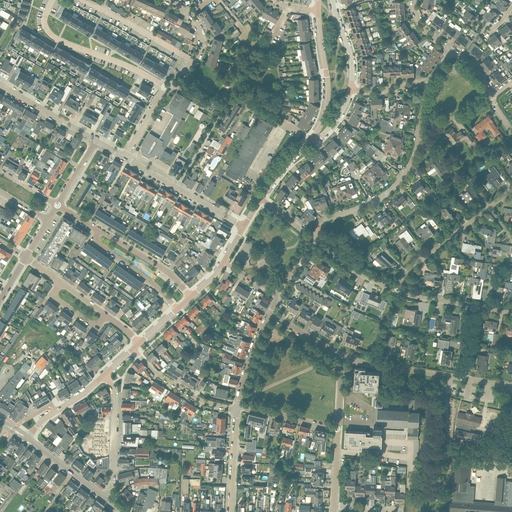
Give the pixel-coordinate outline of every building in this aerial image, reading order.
[(148,1),(145,0),(144,0),(139,11),(141,12),(142,9),(143,10),(148,1)] [(261,2),(259,0),(255,0),(250,4),(254,9),(261,2)] [(503,12),(506,7),(498,1),(495,5),(492,3),(490,5),(497,10),(498,8),(503,12)] [(21,2),(19,8),(27,10),(29,4),(21,2)] [(265,7),(261,2),(254,9),(258,13),(265,7)] [(66,5),(62,3),(57,12),(60,14),(58,18),(62,21),(67,12),(63,10),(66,5)] [(160,6),(157,5),(151,17),(151,18),(152,19),(153,17),(154,18),(160,6)] [(495,9),(490,5),(489,7),(491,9),(488,13),(496,19),(499,15),(493,11),(495,9)] [(162,8),(160,6),(154,18),(155,18),(157,16),(158,17),(162,8)] [(359,6),(354,7),(346,10),(347,13),(345,14),(346,16),(361,12),(361,11),(356,13),(355,10),(360,8),(359,6)] [(470,9),(468,8),(466,6),(464,8),(466,10),(463,13),(465,15),(473,21),(476,17),(469,11),(470,9)] [(16,7),(14,13),(15,14),(17,15),(25,17),(27,10),(19,8),(16,7)] [(266,7),(263,12),(261,16),(266,18),(272,8),(270,7),(269,9),(266,7)] [(272,8),(266,18),(271,21),(277,11),(274,9),(273,11),(271,10),(272,8)] [(197,14),(201,19),(208,13),(205,9),(197,14)] [(169,10),(167,15),(162,23),(164,24),(166,21),(169,23),(173,14),(171,13),(171,11),(169,10)] [(439,12),(437,10),(431,18),(433,20),(430,24),(434,27),(441,17),(437,14),(439,12)] [(279,12),(277,11),(271,21),(275,24),(280,15),(277,14),(279,12)] [(72,15),(67,12),(62,21),(67,23),(72,15)] [(362,14),(361,12),(346,16),(348,16),(349,19),(347,20),(348,22),(349,21),(363,17),(358,19),(357,15),(362,14)] [(212,18),(208,13),(201,19),(204,23),(212,18)] [(496,19),(488,13),(485,17),(483,15),(481,18),(484,19),(485,17),(493,23),(496,19)] [(176,16),(173,14),(169,23),(172,24),(170,27),(172,28),(173,25),(179,15),(177,14),(176,16)] [(72,15),(67,23),(67,24),(67,23),(71,26),(76,17),(72,15)] [(173,25),(172,28),(174,29),(175,26),(178,28),(181,22),(183,20),(180,18),(181,17),(179,15),(173,25)] [(450,19),(449,19),(448,22),(446,24),(448,26),(442,33),(446,36),(454,25),(450,22),(454,17),(452,15),(450,19)] [(473,21),(465,15),(462,19),(460,17),(458,19),(461,21),(463,19),(470,25),(473,21)] [(442,16),(434,27),(438,30),(444,23),(446,24),(449,19),(447,17),(446,19),(442,16)] [(81,20),(76,17),(71,26),(76,28),(81,20)] [(363,17),(349,21),(351,25),(349,25),(349,28),(351,27),(360,24),(359,21),(364,20),(363,17)] [(209,26),(215,22),(214,22),(212,18),(204,23),(207,28),(209,27),(209,26)] [(81,20),(76,28),(76,29),(80,31),(85,23),(81,20)] [(3,21),(0,25),(0,26),(5,29),(8,24),(3,21)] [(216,21),(214,22),(215,22),(209,26),(209,27),(212,31),(220,26),(216,21)] [(405,21),(404,22),(396,27),(398,30),(394,33),(396,35),(409,26),(407,27),(405,24),(407,24),(406,23),(406,22),(405,21)] [(178,28),(175,33),(178,34),(179,32),(181,33),(186,25),(181,22),(178,28)] [(89,25),(85,23),(80,31),(85,33),(89,25)] [(360,24),(351,27),(352,31),(351,31),(351,34),(355,32),(362,30),(361,27),(365,25),(365,23),(360,24)] [(94,28),(89,25),(85,33),(89,36),(94,28)] [(191,28),(186,25),(181,33),(184,35),(183,37),(185,38),(189,30),(190,30),(191,28)] [(454,25),(446,36),(450,40),(456,32),(458,33),(460,31),(454,26),(454,25)] [(511,31),(507,25),(503,28),(509,35),(511,33),(511,31)] [(223,30),(220,26),(212,31),(215,36),(223,30)] [(410,27),(409,26),(396,35),(400,32),(402,35),(398,38),(399,40),(403,37),(411,32),(409,29),(410,29),(409,28),(410,27)] [(21,28),(15,38),(20,41),(21,39),(26,31),(21,28)] [(101,30),(96,28),(92,35),(92,36),(96,38),(101,30)] [(370,34),(368,28),(362,30),(355,32),(356,36),(355,36),(355,38),(357,38),(370,34)] [(504,42),(506,41),(505,39),(509,35),(503,28),(499,31),(504,37),(502,39),(504,42)] [(106,33),(101,30),(96,38),(97,38),(101,41),(106,33)] [(192,31),(190,30),(189,30),(185,38),(184,39),(189,42),(188,43),(191,45),(194,39),(192,37),(194,34),(191,32),(192,31)] [(414,30),(411,32),(403,37),(403,38),(405,36),(407,39),(403,42),(404,44),(417,35),(416,36),(414,33),(415,32),(414,31),(415,31),(414,30)] [(30,34),(26,31),(21,39),(26,42),(30,34)] [(462,32),(460,31),(458,33),(460,35),(454,43),(458,46),(464,38),(460,35),(462,32)] [(110,36),(106,33),(101,41),(106,44),(110,36)] [(35,37),(30,34),(26,42),(31,44),(35,37)] [(366,38),(371,36),(370,34),(357,38),(358,41),(356,42),(357,44),(359,44),(367,41),(366,38)] [(495,34),(491,37),(497,45),(501,42),(502,44),(504,42),(502,39),(500,41),(495,34)] [(418,36),(417,35),(404,44),(408,41),(410,44),(406,47),(408,49),(412,46),(415,44),(419,41),(417,38),(418,37),(418,36)] [(466,35),(464,38),(458,46),(462,49),(465,45),(467,46),(472,41),(466,35)] [(111,46),(115,39),(111,36),(110,36),(106,44),(111,46)] [(40,39),(35,37),(31,44),(29,46),(34,49),(40,39)] [(497,45),(491,37),(487,40),(490,45),(488,46),(490,49),(492,52),(494,50),(495,50),(499,47),(497,45)] [(426,38),(418,43),(422,47),(427,39),(426,38)] [(44,42),(40,39),(34,49),(39,52),(40,50),(44,42)] [(120,41),(115,39),(111,46),(115,49),(120,41)] [(372,39),(367,41),(359,44),(360,47),(358,48),(359,50),(361,49),(369,47),(368,43),(373,42),(372,39)] [(120,52),(125,44),(120,41),(115,49),(120,52)] [(49,45),(44,42),(40,50),(45,53),(49,45)] [(476,44),(473,42),(468,49),(471,52),(468,55),(472,58),(478,49),(480,47),(476,44)] [(395,43),(385,49),(385,51),(393,51),(397,48),(395,43)] [(129,47),(125,44),(120,52),(125,54),(129,47)] [(54,47),(49,45),(45,53),(49,55),(54,48),(54,47)] [(370,49),(375,47),(374,45),(369,47),(361,49),(362,53),(360,53),(361,56),(371,52),(370,49)] [(56,46),(52,54),(57,57),(61,49),(57,46),(56,46)] [(134,49),(129,47),(125,54),(129,57),(134,49)] [(428,47),(426,49),(438,57),(440,54),(441,55),(442,54),(443,53),(434,47),(432,50),(428,47)] [(480,48),(480,47),(478,49),(472,58),(476,61),(482,53),(479,50),(480,48)] [(61,59),(66,52),(61,49),(57,57),(61,59)] [(139,52),(134,49),(129,57),(134,60),(139,52)] [(70,54),(66,52),(61,59),(66,62),(71,54),(70,54)] [(143,55),(139,52),(134,60),(139,63),(143,55)] [(423,54),(427,57),(434,62),(436,59),(437,60),(438,59),(439,59),(439,58),(430,52),(429,55),(424,52),(423,54)] [(71,65),(75,57),(71,55),(71,54),(66,62),(71,65)] [(16,60),(14,64),(15,64),(18,66),(21,60),(23,57),(19,55),(15,60),(16,60)] [(144,67),(149,59),(145,56),(140,65),(141,65),(144,67)] [(419,56),(418,58),(423,62),(431,67),(433,64),(434,65),(435,64),(436,63),(434,62),(427,57),(425,60),(419,56)] [(80,60),(75,57),(71,65),(75,68),(80,60)] [(11,58),(10,60),(6,58),(4,62),(0,67),(0,70),(7,75),(14,64),(16,60),(15,60),(11,58)] [(491,62),(488,58),(480,64),(483,68),(491,62)] [(154,61),(149,59),(144,67),(149,70),(154,61)] [(80,71),(85,63),(84,63),(80,60),(75,68),(80,71)] [(493,60),(483,68),(486,72),(489,69),(491,71),(495,68),(497,66),(493,60)] [(153,72),(158,64),(154,61),(149,70),(153,72)] [(506,61),(502,64),(506,70),(508,68),(511,72),(511,63),(510,61),(508,63),(506,61)] [(432,68),(424,62),(421,65),(417,62),(416,64),(418,66),(417,68),(420,75),(424,70),(427,72),(429,69),(430,70),(431,69),(432,69),(432,68)] [(89,65),(85,63),(80,71),(85,73),(89,66),(89,65)] [(410,63),(407,63),(407,68),(408,77),(411,76),(411,78),(413,78),(414,78),(414,75),(420,75),(417,68),(414,69),(413,67),(410,68),(410,63)] [(163,67),(158,64),(153,72),(158,75),(163,67)] [(167,69),(163,67),(158,75),(163,78),(165,74),(168,75),(173,67),(170,65),(167,69)] [(493,72),(489,76),(492,80),(499,74),(500,74),(497,70),(499,68),(497,66),(495,68),(491,71),(492,70),(493,72)] [(17,67),(14,73),(17,74),(15,79),(19,82),(25,72),(17,67)] [(88,80),(94,70),(90,67),(84,78),(88,80)] [(94,80),(99,72),(94,70),(88,80),(93,83),(94,80)] [(30,74),(25,72),(19,82),(24,85),(30,74)] [(98,83),(103,75),(99,73),(99,72),(94,80),(98,83)] [(38,79),(30,74),(24,85),(29,88),(32,83),(35,85),(38,79)] [(499,74),(492,80),(495,84),(500,81),(501,83),(507,78),(505,76),(503,78),(500,74),(499,74)] [(107,77),(103,75),(98,83),(103,85),(108,77),(107,77)] [(107,88),(112,80),(108,78),(108,77),(103,85),(107,88)] [(50,83),(43,79),(36,90),(44,94),(50,83)] [(112,90),(116,82),(112,80),(107,88),(112,90)] [(116,93),(121,85),(116,82),(112,90),(110,93),(115,95),(116,93)] [(146,86),(141,83),(138,87),(135,85),(132,91),(135,93),(136,91),(141,94),(146,86)] [(52,101),(59,89),(54,85),(49,93),(50,94),(48,97),(50,98),(49,99),(52,101)] [(81,89),(73,85),(71,88),(69,92),(72,94),(73,91),(78,94),(81,89)] [(120,96),(125,88),(121,85),(116,93),(120,96)] [(59,89),(52,101),(56,104),(57,102),(58,103),(60,100),(63,101),(71,88),(67,86),(64,91),(59,89)] [(146,86),(141,94),(146,97),(145,99),(149,101),(152,95),(149,93),(151,89),(151,88),(151,89),(146,86)] [(129,90),(125,88),(120,96),(125,98),(129,90)] [(88,93),(81,89),(78,94),(82,97),(81,99),(83,101),(88,93)] [(164,132),(160,139),(163,141),(163,142),(166,144),(171,136),(175,138),(189,114),(185,111),(191,101),(177,92),(167,108),(166,110),(174,114),(164,132)] [(92,94),(85,106),(88,108),(88,107),(89,107),(96,96),(92,94)] [(142,102),(133,96),(131,100),(136,102),(133,108),(141,113),(144,107),(140,105),(142,102)] [(0,115),(9,99),(5,97),(1,103),(3,104),(1,109),(0,109),(0,115)] [(63,106),(69,109),(74,100),(69,97),(67,100),(67,99),(63,106)] [(382,98),(376,98),(377,108),(382,108),(382,109),(385,109),(385,105),(385,103),(382,103),(382,98)] [(11,109),(15,102),(9,99),(0,115),(0,121),(8,107),(11,109)] [(219,129),(225,132),(231,123),(233,124),(237,116),(235,115),(241,107),(243,108),(246,103),(240,99),(237,104),(236,104),(231,113),(229,112),(226,117),(227,118),(223,126),(221,125),(219,129)] [(79,103),(74,100),(69,109),(74,112),(78,106),(79,103)] [(356,101),(353,106),(363,111),(367,103),(361,101),(360,103),(356,101)] [(19,105),(15,102),(11,109),(13,110),(3,127),(5,129),(19,105)] [(319,107),(311,102),(308,107),(316,112),(319,107)] [(396,102),(396,107),(395,108),(394,107),(393,108),(392,112),(402,113),(403,106),(400,105),(400,103),(396,102)] [(406,106),(403,106),(402,113),(411,115),(412,112),(411,110),(409,110),(410,105),(406,104),(406,106)] [(24,108),(19,105),(5,129),(5,130),(7,132),(18,113),(20,114),(24,108)] [(365,112),(363,111),(353,106),(351,111),(353,112),(360,115),(363,117),(365,112)] [(88,107),(82,117),(88,120),(94,110),(88,107)] [(316,112),(308,107),(305,112),(313,116),(316,112)] [(141,113),(133,108),(130,113),(138,118),(141,113)] [(32,112),(26,109),(22,116),(24,118),(21,122),(18,120),(15,124),(12,130),(19,134),(19,133),(21,130),(32,112)] [(110,113),(106,111),(100,122),(103,124),(100,128),(106,132),(108,128),(112,130),(119,118),(116,116),(112,121),(107,118),(110,113)] [(37,115),(32,112),(21,130),(19,133),(19,134),(12,146),(20,150),(24,143),(25,144),(28,138),(23,135),(28,130),(32,122),(32,123),(37,115)] [(313,116),(305,112),(302,116),(311,121),(313,116)] [(353,112),(351,117),(362,123),(365,118),(360,115),(353,112)] [(402,113),(392,112),(392,115),(393,116),(394,117),(393,122),(395,122),(397,123),(397,121),(400,122),(402,113)] [(122,116),(118,113),(116,116),(119,118),(122,120),(129,124),(131,121),(135,123),(138,118),(130,113),(127,118),(122,115),(122,116)] [(411,115),(402,113),(400,122),(403,122),(403,124),(407,124),(408,119),(409,119),(410,118),(411,115)] [(94,124),(98,117),(92,114),(88,120),(94,124)] [(311,121),(302,116),(300,121),(310,127),(311,125),(309,124),(311,121)] [(475,136),(479,140),(480,141),(487,136),(482,130),(488,126),(496,136),(500,132),(492,122),(493,122),(488,116),(474,126),(479,133),(475,136)] [(259,117),(253,128),(267,137),(273,126),(259,117)] [(362,123),(351,117),(348,122),(357,126),(356,127),(360,128),(362,123)] [(52,127),(53,125),(45,120),(41,128),(43,129),(42,131),(48,134),(51,128),(52,128),(53,127),(52,127)] [(310,127),(300,121),(297,126),(305,131),(307,128),(309,129),(310,127)] [(243,124),(237,134),(244,138),(250,128),(247,127),(243,124)] [(349,129),(345,126),(341,130),(348,136),(350,138),(354,134),(356,135),(359,131),(357,130),(357,131),(351,127),(349,129)] [(118,127),(116,130),(113,135),(119,139),(123,133),(124,130),(118,127)] [(58,131),(55,130),(53,133),(59,136),(55,142),(57,143),(55,146),(59,149),(65,140),(62,138),(66,132),(59,128),(58,131)] [(267,137),(253,128),(246,139),(261,147),(267,137)] [(445,134),(448,138),(453,144),(464,135),(462,133),(460,134),(459,132),(456,134),(452,128),(445,134)] [(348,136),(341,130),(340,132),(339,131),(337,134),(338,134),(337,135),(342,138),(340,141),(344,145),(347,142),(350,138),(348,136)] [(150,133),(141,148),(143,154),(148,158),(155,156),(156,154),(160,157),(164,150),(167,145),(166,144),(163,142),(163,141),(160,139),(154,135),(150,133)] [(468,133),(465,136),(470,143),(474,140),(468,133)] [(392,135),(390,134),(389,140),(387,139),(386,140),(385,143),(394,146),(397,138),(394,137),(394,136),(392,135)] [(227,135),(218,151),(223,154),(225,156),(231,147),(232,148),(236,141),(233,139),(227,135)] [(214,139),(210,145),(218,150),(221,144),(225,138),(221,136),(218,142),(214,139)] [(80,141),(74,137),(71,142),(68,141),(66,144),(69,146),(69,147),(74,150),(76,147),(80,141)] [(404,139),(400,137),(399,139),(397,138),(394,146),(403,149),(404,146),(403,144),(402,144),(404,139)] [(33,140),(29,138),(25,144),(32,148),(34,144),(35,142),(32,141),(33,140)] [(246,139),(236,156),(250,164),(261,147),(246,139)] [(330,142),(329,143),(338,152),(342,148),(343,149),(346,146),(340,141),(337,143),(333,139),(333,140),(332,139),(330,141),(330,142)] [(389,153),(391,154),(394,146),(385,143),(381,142),(381,145),(382,149),(385,150),(384,153),(388,155),(389,153)] [(338,152),(329,143),(325,147),(329,151),(327,154),(331,158),(338,152)] [(403,149),(394,146),(391,154),(394,155),(394,156),(398,158),(399,152),(400,153),(402,152),(403,149)] [(160,157),(160,158),(167,162),(171,164),(177,153),(179,150),(175,148),(173,151),(171,154),(164,150),(160,157)] [(505,149),(500,153),(503,158),(509,154),(505,149)] [(66,154),(59,150),(56,154),(59,156),(64,159),(68,161),(71,156),(66,153),(66,154)] [(317,154),(316,155),(322,162),(327,158),(329,162),(331,162),(333,160),(331,158),(327,154),(325,156),(321,151),(320,151),(319,151),(317,153),(317,154)] [(108,157),(102,153),(98,160),(96,163),(103,167),(107,160),(106,160),(108,157)] [(322,162),(316,155),(312,158),(315,163),(313,165),(317,170),(324,164),(322,162)] [(250,164),(236,156),(232,163),(246,171),(250,164)] [(67,162),(59,157),(55,163),(55,162),(64,168),(67,162)] [(178,157),(171,169),(174,170),(179,173),(181,169),(182,169),(186,162),(178,157)] [(213,169),(219,160),(215,157),(209,166),(213,169)] [(422,166),(425,170),(427,172),(428,172),(430,174),(436,170),(442,178),(451,171),(446,165),(441,168),(433,157),(428,160),(429,161),(422,166)] [(6,160),(4,163),(2,167),(8,170),(13,161),(8,158),(6,160)] [(121,164),(114,160),(111,165),(108,163),(105,169),(112,172),(107,180),(112,182),(116,175),(120,170),(119,169),(121,164)] [(366,164),(368,167),(374,174),(380,169),(379,167),(380,166),(377,162),(376,164),(374,162),(373,162),(371,160),(366,164)] [(19,164),(13,161),(8,170),(13,174),(17,167),(19,164)] [(64,168),(55,162),(52,168),(61,173),(64,168)] [(307,162),(303,166),(309,173),(311,175),(317,170),(313,165),(311,166),(307,162)] [(206,188),(203,192),(210,196),(217,184),(219,180),(221,177),(222,176),(224,172),(229,165),(225,163),(218,174),(214,181),(211,180),(206,188)] [(246,171),(232,163),(226,173),(236,180),(237,178),(241,180),(246,171)] [(26,169),(21,166),(18,170),(20,171),(17,176),(23,180),(27,173),(25,172),(26,169)] [(54,184),(57,178),(36,166),(35,168),(42,172),(41,173),(50,177),(48,180),(54,184)] [(129,169),(125,166),(121,173),(123,174),(120,179),(122,181),(129,169)] [(309,173),(303,166),(298,169),(302,174),(300,176),(304,180),(306,179),(304,176),(309,173),(311,175),(309,173)] [(488,180),(483,184),(489,191),(494,187),(495,188),(501,183),(495,176),(499,173),(493,166),(490,169),(492,171),(485,176),(488,180)] [(374,174),(368,167),(365,169),(365,171),(366,172),(362,175),(364,178),(366,177),(367,180),(374,174)] [(61,173),(52,168),(49,173),(42,169),(51,175),(57,178),(61,173)] [(191,176),(189,175),(184,183),(187,185),(192,188),(196,181),(194,180),(200,170),(196,168),(191,176)] [(122,181),(125,182),(128,177),(130,178),(133,171),(129,169),(122,181)] [(380,169),(374,174),(380,182),(382,180),(383,179),(383,178),(382,177),(386,173),(384,170),(382,171),(380,169)] [(33,171),(31,176),(37,180),(40,175),(33,171)] [(138,174),(133,171),(130,178),(131,179),(125,189),(127,191),(130,186),(131,186),(138,174)] [(94,175),(90,173),(89,175),(87,178),(96,184),(99,179),(96,177),(94,176),(94,175)] [(207,173),(205,177),(201,183),(199,182),(195,189),(196,190),(197,191),(198,191),(201,192),(211,175),(207,173)] [(142,176),(138,174),(131,186),(133,187),(136,182),(138,183),(142,176)] [(380,182),(374,174),(367,180),(369,182),(368,183),(371,186),(375,183),(376,184),(378,184),(380,182)] [(293,175),(289,179),(296,185),(298,183),(300,185),(304,180),(300,176),(297,178),(293,175)] [(451,183),(449,180),(446,182),(449,186),(450,185),(451,186),(456,182),(455,181),(456,180),(453,175),(450,177),(454,182),(451,183)] [(30,176),(29,178),(27,182),(33,186),(35,183),(32,181),(34,179),(30,176)] [(120,184),(122,181),(118,178),(110,193),(114,195),(120,184)] [(296,185),(289,179),(285,184),(290,187),(288,189),(293,193),(294,194),(297,191),(294,188),(296,185)] [(54,184),(48,180),(45,185),(51,189),(54,184)] [(86,180),(82,185),(88,189),(92,183),(86,180)] [(145,182),(141,180),(137,186),(139,188),(136,193),(135,192),(131,198),(135,200),(136,198),(145,182)] [(344,180),(341,181),(345,190),(352,187),(351,184),(353,184),(351,180),(346,182),(346,181),(344,180)] [(345,190),(341,181),(338,182),(337,184),(338,185),(333,187),(334,191),(336,190),(337,193),(345,190)] [(411,187),(414,191),(417,194),(420,191),(421,192),(425,189),(428,192),(431,190),(427,184),(423,186),(419,181),(416,184),(415,184),(411,187)] [(149,185),(145,182),(136,198),(138,200),(140,195),(141,196),(144,190),(146,191),(149,185)] [(43,184),(43,186),(40,190),(48,194),(51,189),(45,185),(43,184)] [(88,189),(82,185),(79,191),(92,199),(94,195),(88,192),(87,192),(88,189)] [(154,187),(149,185),(146,191),(147,192),(144,198),(147,199),(154,187)] [(158,190),(154,187),(147,199),(149,201),(152,195),(154,196),(155,194),(158,190)] [(155,207),(165,190),(161,187),(157,194),(159,195),(152,206),(155,207)] [(354,190),(352,187),(345,190),(348,199),(351,198),(352,196),(351,195),(356,193),(355,189),(354,190)] [(236,197),(233,195),(235,191),(230,188),(227,192),(224,197),(233,203),(236,197)] [(281,189),(278,193),(286,199),(289,194),(291,196),(293,193),(288,189),(286,192),(281,189)] [(322,190),(323,192),(324,196),(319,198),(323,210),(326,209),(325,206),(328,205),(326,201),(329,200),(325,189),(322,190)] [(460,196),(463,201),(466,205),(468,203),(469,204),(470,203),(469,202),(473,199),(476,203),(480,199),(472,189),(468,192),(467,191),(460,196)] [(169,192),(165,190),(155,207),(157,209),(163,198),(165,199),(169,192)] [(348,199),(345,190),(337,193),(338,196),(336,197),(338,200),(343,198),(343,200),(345,200),(347,199),(348,199)] [(92,199),(79,191),(76,197),(81,200),(85,195),(92,199)] [(173,194),(169,192),(165,199),(167,200),(161,210),(163,211),(166,206),(173,194)] [(286,199),(278,193),(275,198),(282,204),(285,199),(286,199)] [(442,197),(446,202),(450,199),(446,193),(442,197)] [(178,197),(173,194),(166,206),(169,208),(172,202),(174,204),(178,197)] [(393,201),(396,205),(398,207),(400,210),(403,207),(402,205),(407,201),(412,207),(415,205),(412,201),(409,197),(406,199),(403,196),(398,199),(397,198),(393,201)] [(81,200),(76,197),(72,203),(78,206),(81,200)] [(312,199),(308,201),(312,207),(316,205),(318,211),(320,210),(321,211),(323,210),(319,198),(314,200),(312,199)] [(174,215),(181,203),(177,200),(173,207),(175,208),(171,214),(174,215)] [(13,205),(10,203),(7,209),(16,214),(17,211),(12,208),(13,205)] [(185,205),(181,203),(174,215),(176,217),(180,211),(181,212),(185,205)] [(442,210),(444,212),(447,216),(448,215),(451,219),(457,214),(449,204),(442,210)] [(189,208),(185,205),(181,212),(183,213),(179,220),(181,222),(189,208)] [(307,210),(303,214),(313,222),(315,220),(313,218),(315,216),(312,214),(314,211),(306,205),(304,207),(307,210)] [(194,210),(189,208),(181,222),(182,220),(185,221),(188,216),(190,217),(194,210)] [(200,210),(196,208),(192,214),(194,216),(191,221),(193,222),(191,226),(200,210)] [(511,209),(504,208),(503,216),(506,217),(506,216),(510,216),(510,215),(511,215),(511,209)] [(98,210),(94,216),(100,219),(103,213),(98,210)] [(205,213),(200,210),(191,226),(194,227),(199,218),(201,219),(205,213)] [(419,227),(415,230),(419,235),(420,234),(421,236),(424,240),(424,239),(429,235),(430,235),(436,231),(434,229),(437,226),(426,211),(423,213),(431,224),(430,224),(427,227),(424,223),(419,227)] [(34,218),(25,212),(21,217),(24,219),(30,223),(34,218)] [(391,224),(395,220),(389,212),(387,214),(385,212),(384,212),(383,213),(384,214),(382,215),(380,212),(373,218),(376,222),(376,223),(377,224),(381,221),(384,225),(389,221),(391,224)] [(109,217),(103,213),(100,219),(106,223),(109,217)] [(209,215),(205,213),(201,219),(202,220),(196,232),(198,233),(202,227),(209,215)] [(313,222),(303,214),(300,218),(297,216),(295,218),(297,220),(302,224),(304,222),(307,225),(309,223),(311,224),(313,222)] [(209,224),(213,218),(209,215),(202,227),(198,233),(201,235),(207,223),(209,224)] [(24,219),(21,217),(19,216),(17,218),(20,219),(18,222),(19,223),(21,225),(22,225),(27,228),(30,223),(24,219)] [(50,239),(38,259),(47,265),(60,244),(59,243),(60,242),(61,242),(73,222),(63,217),(52,237),(53,237),(51,240),(50,239)] [(115,220),(109,217),(106,223),(111,226),(115,220)] [(121,224),(115,220),(111,226),(117,230),(121,224)] [(231,228),(222,223),(221,225),(219,224),(217,227),(227,232),(225,237),(228,238),(230,236),(228,234),(231,228)] [(126,227),(121,224),(117,230),(123,233),(126,227)] [(371,236),(374,234),(368,226),(365,228),(361,224),(354,229),(353,229),(350,232),(352,234),(351,235),(352,235),(355,238),(363,232),(366,236),(369,234),(371,236)] [(27,228),(21,225),(18,230),(15,228),(24,234),(27,228)] [(88,233),(75,226),(69,236),(82,244),(88,233)] [(24,234),(15,228),(12,234),(21,239),(24,234)] [(481,228),(480,232),(483,233),(483,234),(487,234),(487,235),(488,235),(488,234),(489,235),(488,239),(487,238),(487,243),(486,242),(485,247),(493,248),(494,243),(496,230),(481,228)] [(131,230),(130,232),(127,236),(133,239),(136,233),(131,230)] [(407,230),(404,232),(399,236),(401,238),(395,243),(398,247),(400,245),(406,253),(413,248),(408,243),(413,239),(407,230)] [(216,236),(213,240),(221,245),(224,240),(218,236),(220,235),(214,232),(212,231),(211,233),(216,236)] [(142,237),(136,233),(133,239),(139,243),(142,237)] [(21,239),(12,234),(9,239),(17,244),(21,239)] [(148,240),(142,237),(139,243),(144,246),(148,240)] [(221,245),(210,239),(208,242),(206,240),(205,243),(201,240),(200,243),(206,247),(211,250),(212,247),(218,251),(221,245)] [(154,244),(148,240),(144,246),(150,250),(154,244)] [(189,240),(188,242),(183,251),(186,252),(192,242),(189,240)] [(200,243),(198,242),(196,245),(203,249),(200,255),(202,256),(209,260),(213,255),(205,250),(206,247),(200,243)] [(387,247),(383,242),(379,245),(383,250),(387,247)] [(461,251),(464,251),(475,253),(474,257),(483,259),(484,255),(480,255),(481,246),(464,243),(463,242),(462,244),(463,244),(461,251)] [(87,243),(86,245),(83,249),(88,253),(92,247),(87,243)] [(511,245),(494,243),(493,248),(492,255),(498,256),(498,252),(499,252),(499,251),(498,251),(499,250),(503,251),(502,252),(506,252),(506,253),(510,254),(511,245)] [(150,250),(156,253),(159,247),(154,244),(150,250)] [(73,247),(69,256),(73,258),(77,249),(73,247)] [(97,250),(92,247),(88,253),(93,257),(97,250)] [(165,251),(159,247),(156,253),(161,257),(165,251)] [(103,254),(97,250),(93,257),(98,260),(103,254)] [(7,262),(12,254),(6,251),(0,261),(0,265),(1,266),(4,260),(7,262)] [(173,255),(169,253),(166,259),(172,263),(178,253),(175,252),(173,255)] [(386,255),(383,253),(379,257),(378,256),(373,262),(377,266),(380,263),(382,266),(381,267),(384,271),(389,266),(389,267),(392,263),(385,257),(386,255)] [(108,258),(103,254),(98,260),(103,264),(108,258)] [(57,256),(51,266),(58,270),(59,268),(64,271),(64,270),(69,263),(57,256)] [(209,260),(202,256),(199,262),(206,266),(209,260)] [(194,261),(190,257),(188,259),(192,263),(187,268),(194,276),(199,272),(193,265),(196,263),(194,261)] [(452,257),(449,273),(457,275),(459,264),(463,264),(464,259),(452,257)] [(69,263),(64,270),(66,272),(63,277),(68,280),(74,272),(72,270),(73,269),(73,268),(71,267),(76,261),(72,258),(69,263)] [(113,261),(108,258),(103,264),(108,268),(113,261)] [(194,276),(187,268),(180,260),(177,263),(175,265),(177,267),(180,265),(185,270),(182,272),(189,281),(194,276)] [(309,273),(313,276),(315,277),(319,272),(325,276),(330,269),(317,260),(315,264),(316,265),(309,273)] [(488,263),(475,261),(474,266),(480,267),(480,271),(479,271),(478,275),(477,275),(477,278),(483,279),(484,276),(485,277),(488,263)] [(118,265),(115,269),(113,271),(118,275),(123,269),(118,265)] [(87,269),(84,267),(79,275),(74,272),(68,280),(73,284),(78,277),(80,278),(87,269)] [(87,269),(80,278),(82,280),(86,275),(85,275),(88,271),(87,269)] [(128,272),(123,269),(118,275),(123,279),(128,272)] [(30,272),(27,278),(37,284),(40,279),(30,272)] [(133,276),(128,272),(123,279),(128,282),(133,276)] [(426,280),(430,281),(434,281),(434,282),(433,287),(438,287),(441,275),(424,272),(423,280),(426,281),(426,280)] [(449,273),(443,272),(443,275),(443,276),(446,277),(445,287),(450,287),(449,290),(453,291),(453,288),(452,287),(453,284),(452,283),(453,279),(459,280),(460,275),(457,275),(449,274),(449,273)] [(90,279),(82,291),(87,294),(91,288),(90,288),(92,286),(92,285),(90,284),(92,281),(96,276),(94,274),(90,280),(90,279)] [(138,280),(133,276),(128,282),(133,286),(138,280)] [(341,277),(339,280),(335,287),(338,290),(339,289),(348,294),(347,295),(348,296),(354,287),(353,287),(348,283),(348,282),(341,277)] [(477,278),(471,277),(470,282),(474,283),(473,291),(472,298),(480,299),(483,279),(477,278)] [(37,284),(27,278),(23,283),(34,290),(37,284)] [(234,282),(227,278),(224,283),(222,281),(218,288),(223,291),(225,289),(230,292),(233,286),(232,285),(234,282)] [(90,279),(86,285),(81,281),(77,287),(82,291),(90,279)] [(143,283),(138,280),(133,286),(138,290),(143,283)] [(510,291),(511,290),(511,282),(498,280),(496,293),(502,294),(502,290),(503,290),(503,289),(503,288),(507,288),(506,289),(511,290),(510,291)] [(46,282),(43,288),(49,291),(52,286),(46,282)] [(238,285),(235,290),(232,295),(234,296),(234,298),(237,300),(244,289),(238,285)] [(307,287),(304,288),(305,294),(308,295),(313,299),(312,293),(311,290),(308,290),(307,287)] [(20,288),(17,293),(23,297),(26,291),(20,288)] [(95,292),(91,297),(96,301),(103,291),(104,290),(102,288),(100,290),(98,293),(95,292)] [(244,289),(237,300),(240,302),(243,304),(250,292),(244,289)] [(34,293),(39,296),(43,299),(45,295),(41,294),(36,290),(34,293)] [(104,292),(103,291),(96,301),(101,304),(107,295),(104,293),(104,292)] [(363,293),(359,302),(367,306),(368,303),(377,307),(378,305),(384,307),(387,302),(377,298),(378,295),(376,294),(376,295),(371,293),(371,295),(363,292),(363,293)] [(17,293),(14,299),(19,303),(23,297),(17,293)] [(127,298),(122,294),(120,297),(128,302),(121,309),(123,311),(128,307),(133,302),(127,298)] [(215,302),(208,294),(203,298),(208,303),(210,306),(215,302)] [(44,299),(43,299),(39,296),(37,299),(39,300),(36,305),(38,306),(44,299)] [(161,302),(156,296),(152,300),(154,303),(152,305),(156,311),(162,306),(159,304),(161,302)] [(293,297),(292,300),(291,299),(291,300),(289,299),(287,300),(286,302),(286,304),(288,305),(286,308),(290,311),(296,302),(297,299),(293,297)] [(145,307),(137,298),(135,300),(143,309),(144,308),(144,307),(145,307)] [(208,303),(203,298),(199,302),(205,310),(207,308),(205,306),(208,303)] [(21,304),(19,303),(14,299),(10,305),(16,309),(18,310),(21,304)] [(116,302),(111,299),(105,307),(110,311),(116,302)] [(259,299),(258,302),(256,305),(259,307),(259,306),(262,308),(262,309),(263,309),(266,310),(269,305),(263,301),(259,299)] [(143,309),(135,300),(133,302),(133,303),(140,311),(141,311),(143,309)] [(48,301),(45,305),(44,306),(49,310),(53,304),(48,301)] [(116,302),(110,311),(115,315),(122,306),(116,302)] [(300,304),(296,302),(290,311),(295,313),(296,313),(297,313),(300,309),(301,307),(300,306),(300,304)] [(149,303),(145,307),(144,307),(144,308),(151,315),(156,311),(152,305),(151,305),(149,303)] [(258,307),(251,303),(249,307),(252,308),(251,310),(255,312),(254,314),(261,318),(263,315),(263,314),(260,312),(256,309),(258,307)] [(58,308),(53,304),(49,310),(46,313),(48,315),(50,311),(53,313),(58,308)] [(16,309),(10,305),(7,311),(13,314),(16,309)] [(202,312),(196,305),(191,309),(196,314),(198,312),(200,314),(202,312)] [(43,308),(40,306),(33,315),(36,317),(43,308)] [(304,307),(302,309),(301,310),(300,309),(297,313),(296,316),(297,317),(297,318),(301,321),(307,312),(308,310),(304,307)] [(196,314),(191,309),(187,313),(193,320),(195,319),(193,317),(196,314)] [(406,309),(405,314),(404,318),(408,319),(407,320),(418,322),(419,316),(416,316),(417,310),(412,309),(411,310),(406,309)] [(353,310),(350,316),(357,319),(360,313),(353,310)] [(13,314),(7,311),(3,316),(9,320),(13,314)] [(62,311),(59,315),(58,317),(61,319),(59,321),(61,323),(67,314),(62,311)] [(147,319),(141,311),(140,311),(139,312),(138,311),(134,315),(137,318),(142,323),(147,319)] [(301,321),(306,324),(307,322),(309,323),(313,316),(307,312),(301,321)] [(72,318),(67,314),(61,323),(64,325),(65,325),(66,323),(68,324),(72,318)] [(247,316),(251,319),(255,321),(258,322),(259,322),(261,318),(254,314),(253,317),(248,314),(247,316)] [(436,318),(435,323),(435,328),(444,329),(445,321),(452,322),(450,334),(455,335),(458,321),(457,321),(457,319),(458,317),(443,315),(443,320),(441,320),(441,319),(436,318)] [(55,316),(49,324),(48,325),(51,327),(58,318),(55,316)] [(190,323),(184,316),(179,320),(184,325),(186,323),(188,325),(190,323)] [(315,317),(313,316),(309,323),(311,324),(309,326),(317,330),(320,324),(322,320),(315,316),(315,317)] [(142,323),(137,318),(132,322),(137,328),(142,323)] [(328,321),(323,318),(322,320),(320,324),(323,326),(319,332),(324,335),(330,325),(327,323),(328,321)] [(184,325),(179,320),(175,324),(181,331),(183,329),(181,327),(184,325)] [(482,331),(487,332),(488,332),(489,330),(495,331),(497,323),(484,320),(484,322),(483,323),(484,323),(482,331)] [(66,335),(70,330),(72,332),(74,329),(76,331),(81,324),(76,321),(72,327),(71,328),(69,326),(63,334),(66,335)] [(243,323),(242,326),(254,332),(256,328),(256,327),(253,326),(253,325),(244,321),(243,323)] [(63,335),(63,334),(69,326),(66,324),(63,329),(60,333),(63,335)] [(81,324),(76,331),(74,334),(76,335),(77,334),(80,337),(82,334),(86,328),(81,324)] [(198,327),(202,332),(206,329),(202,324),(198,327)] [(333,327),(330,325),(324,335),(330,338),(333,332),(335,333),(339,327),(334,324),(333,327)] [(108,326),(106,328),(111,332),(112,332),(107,337),(111,341),(116,347),(121,342),(117,337),(119,336),(115,331),(113,329),(108,326)] [(179,334),(172,326),(168,330),(176,339),(174,341),(176,343),(179,340),(176,336),(179,334)] [(254,332),(242,326),(241,328),(240,330),(248,335),(248,334),(251,336),(252,335),(254,332)] [(349,329),(346,339),(344,343),(356,348),(357,345),(360,346),(362,340),(351,336),(353,331),(349,329)] [(176,339),(168,330),(163,334),(170,342),(171,340),(169,338),(171,336),(175,340),(176,339)] [(90,331),(87,335),(86,337),(84,339),(87,341),(86,342),(89,344),(92,341),(96,335),(90,331)] [(383,349),(388,350),(387,353),(393,354),(394,351),(395,351),(395,347),(394,346),(395,343),(389,342),(391,334),(386,333),(383,349)] [(486,342),(486,346),(498,348),(498,344),(496,344),(497,343),(498,334),(494,333),(493,341),(492,343),(486,342)] [(243,337),(239,336),(238,335),(238,336),(237,340),(236,339),(235,342),(248,347),(250,341),(242,339),(243,337)] [(81,340),(78,338),(72,347),(73,349),(77,345),(81,340)] [(181,341),(181,342),(179,343),(184,349),(190,343),(186,339),(182,342),(181,341)] [(238,349),(238,350),(246,353),(247,349),(248,347),(235,342),(229,340),(229,339),(228,342),(235,345),(234,347),(238,349)] [(179,340),(176,343),(178,345),(177,345),(179,349),(176,351),(178,354),(182,351),(184,349),(179,343),(181,342),(179,340)] [(402,343),(401,347),(401,348),(408,349),(407,357),(411,357),(412,354),(414,354),(415,348),(416,348),(417,344),(411,343),(411,341),(405,340),(405,343),(402,343)] [(449,341),(439,340),(438,347),(444,348),(441,363),(449,364),(450,360),(451,360),(452,357),(451,357),(452,351),(447,350),(449,341)] [(106,346),(111,351),(116,347),(111,341),(109,343),(107,342),(106,341),(104,343),(106,346)] [(203,343),(201,342),(201,343),(201,344),(199,349),(200,349),(199,351),(205,353),(207,345),(203,344),(203,343)] [(162,343),(159,346),(169,358),(172,360),(173,359),(167,353),(168,353),(166,351),(168,349),(162,343)] [(92,344),(89,346),(94,352),(92,354),(94,357),(91,359),(96,364),(102,360),(97,354),(99,353),(96,349),(92,344)] [(108,354),(109,355),(112,352),(111,351),(106,346),(101,350),(106,356),(108,354)] [(169,358),(159,346),(156,349),(161,355),(163,353),(165,355),(168,358),(169,358)] [(246,353),(238,350),(229,346),(228,349),(234,351),(233,354),(244,358),(246,353)] [(87,354),(84,351),(81,354),(78,351),(76,353),(78,356),(80,358),(82,361),(84,359),(82,357),(87,354)] [(153,352),(149,355),(162,369),(164,367),(167,365),(164,361),(160,364),(158,362),(156,359),(158,358),(153,352)] [(76,353),(74,355),(79,363),(82,361),(80,358),(78,356),(76,353)] [(241,368),(242,363),(236,361),(231,360),(232,356),(227,353),(224,353),(222,360),(225,361),(229,362),(228,365),(233,366),(241,368)] [(487,356),(478,354),(477,361),(479,361),(477,369),(480,369),(480,370),(485,370),(487,356)] [(162,369),(149,355),(146,358),(152,363),(153,365),(155,363),(155,364),(156,364),(158,367),(159,366),(162,369)] [(42,356),(35,364),(41,370),(48,361),(42,356)] [(96,364),(91,359),(86,363),(91,369),(96,364)] [(167,365),(164,367),(168,370),(166,372),(168,373),(168,374),(170,376),(171,375),(172,375),(177,366),(172,363),(175,361),(173,359),(172,360),(171,361),(167,365)] [(202,361),(197,359),(196,361),(195,360),(192,366),(193,367),(197,369),(200,370),(201,365),(202,362),(202,361)] [(136,361),(132,365),(139,372),(141,373),(144,370),(146,373),(145,374),(148,377),(149,375),(139,364),(136,361)] [(0,391),(0,406),(2,403),(7,406),(8,405),(11,400),(15,394),(17,391),(14,388),(24,374),(30,366),(25,362),(19,370),(18,369),(0,391)] [(142,362),(139,364),(149,375),(150,375),(147,372),(147,371),(145,369),(147,367),(142,362)] [(79,371),(82,369),(80,366),(78,367),(75,363),(73,365),(75,369),(80,377),(79,378),(83,385),(88,382),(82,373),(80,374),(79,371)] [(182,368),(178,365),(177,366),(172,375),(173,376),(172,377),(175,379),(176,378),(177,379),(184,368),(182,367),(182,368)] [(241,368),(233,366),(232,369),(225,367),(224,372),(222,371),(223,372),(223,374),(229,376),(230,371),(233,372),(238,373),(239,372),(240,371),(241,368)] [(48,372),(45,368),(39,376),(41,379),(48,372)] [(88,371),(87,372),(84,368),(82,369),(79,371),(80,374),(82,373),(88,382),(93,379),(88,371)] [(355,371),(354,385),(356,385),(356,389),(368,390),(367,394),(378,395),(379,372),(365,372),(365,369),(359,368),(359,371),(355,371)] [(220,373),(220,376),(224,377),(222,384),(228,385),(236,386),(238,380),(230,378),(230,376),(229,376),(223,374),(223,372),(222,371),(221,371),(220,373)] [(190,374),(188,377),(185,376),(182,382),(187,385),(193,376),(190,374)] [(30,375),(26,380),(31,384),(35,379),(30,375)] [(200,380),(193,376),(187,385),(192,388),(194,385),(196,387),(200,380)] [(72,378),(71,377),(67,379),(68,380),(69,382),(71,381),(77,389),(81,386),(77,379),(75,380),(73,378),(72,378)] [(58,384),(55,380),(53,378),(52,380),(54,383),(57,387),(52,390),(58,401),(61,399),(65,396),(58,384)] [(58,378),(55,380),(58,384),(65,396),(70,394),(66,387),(63,383),(61,383),(58,378)] [(202,379),(196,389),(200,392),(203,387),(207,381),(203,380),(202,379)] [(69,382),(68,380),(66,382),(68,385),(67,385),(72,392),(77,389),(71,381),(69,382)] [(151,386),(150,387),(156,390),(156,391),(160,384),(154,381),(151,386)] [(153,393),(152,395),(152,396),(155,397),(157,394),(160,396),(158,398),(161,400),(164,396),(165,394),(168,389),(160,384),(156,391),(156,390),(154,393),(153,393)] [(105,388),(97,393),(102,401),(106,399),(104,396),(108,394),(105,388)] [(216,388),(215,392),(214,397),(215,397),(215,396),(226,399),(226,400),(227,400),(229,390),(216,388)] [(39,389),(36,391),(39,397),(43,404),(50,400),(53,398),(49,391),(46,393),(44,390),(41,391),(39,389)] [(164,400),(170,404),(176,394),(170,391),(164,400)] [(10,414),(9,414),(18,421),(31,404),(31,403),(28,401),(29,399),(28,398),(25,392),(21,398),(20,398),(19,399),(19,400),(17,402),(18,403),(12,410),(10,414)] [(184,399),(176,394),(170,404),(166,410),(168,412),(173,405),(176,408),(178,405),(180,406),(184,399)] [(31,397),(29,398),(30,399),(32,402),(33,402),(37,408),(43,404),(39,397),(35,399),(33,396),(31,397)] [(373,429),(373,435),(378,435),(378,432),(381,432),(382,425),(386,425),(386,427),(390,427),(390,426),(399,426),(399,428),(406,428),(406,432),(408,433),(407,438),(418,439),(419,425),(421,425),(421,424),(419,424),(419,422),(420,422),(421,421),(422,420),(423,420),(423,419),(423,418),(423,417),(423,416),(422,415),(422,414),(421,414),(420,414),(419,413),(419,411),(421,411),(419,410),(420,398),(410,397),(409,407),(383,406),(383,399),(382,398),(376,398),(375,399),(375,406),(378,406),(377,424),(374,424),(374,428),(373,429)] [(7,406),(3,412),(7,415),(9,413),(10,411),(15,403),(13,401),(11,400),(8,405),(7,406)] [(85,400),(73,407),(77,414),(85,409),(86,411),(90,408),(91,410),(94,409),(91,404),(88,405),(85,400)] [(141,405),(141,404),(147,405),(147,401),(131,400),(131,403),(122,403),(122,409),(134,409),(134,405),(141,405)] [(186,401),(182,407),(186,409),(180,418),(182,420),(192,404),(186,401)] [(197,408),(192,404),(182,420),(182,421),(184,423),(188,415),(192,417),(197,408)] [(101,406),(101,407),(98,407),(98,413),(98,416),(105,416),(105,413),(109,413),(109,407),(101,406)] [(69,414),(67,410),(61,414),(67,423),(67,422),(70,426),(67,428),(71,433),(76,430),(73,424),(76,422),(70,413),(69,414)] [(213,416),(213,417),(214,417),(213,421),(215,421),(215,424),(216,424),(225,424),(226,417),(222,417),(221,417),(217,417),(218,412),(214,411),(213,416)] [(456,428),(454,436),(479,442),(481,435),(470,432),(471,424),(479,426),(481,418),(473,416),(474,414),(470,413),(466,412),(466,414),(458,412),(456,421),(457,421),(456,425),(457,425),(456,429),(456,428)] [(255,426),(258,416),(249,413),(247,422),(246,424),(248,425),(251,425),(255,426)] [(131,414),(127,414),(122,414),(123,420),(135,419),(135,421),(145,422),(145,419),(141,418),(138,418),(138,415),(131,416),(131,414)] [(160,418),(159,422),(163,423),(163,419),(167,419),(168,416),(164,416),(164,414),(160,414),(160,418)] [(78,415),(77,415),(75,417),(76,419),(79,425),(83,422),(78,415)] [(265,417),(258,416),(255,426),(256,426),(255,429),(259,430),(260,432),(263,433),(267,418),(265,418),(265,417)] [(45,441),(43,442),(44,443),(43,444),(51,450),(66,432),(68,429),(63,426),(64,425),(63,423),(60,419),(55,426),(49,422),(45,427),(52,432),(50,435),(55,438),(52,441),(48,438),(46,441),(45,441)] [(281,421),(275,420),(274,424),(271,424),(269,433),(273,434),(274,429),(279,430),(281,421)] [(295,424),(286,422),(284,427),(283,427),(282,432),(287,433),(287,432),(292,433),(293,429),(293,430),(295,424)] [(308,428),(300,426),(297,440),(301,441),(302,437),(306,438),(308,428)] [(321,431),(315,429),(314,433),(313,432),(312,437),(313,438),(312,441),(315,442),(314,447),(317,448),(319,443),(321,431)] [(328,432),(321,431),(319,443),(321,444),(321,451),(325,452),(326,441),(327,441),(328,436),(327,436),(328,432)] [(345,433),(344,445),(348,445),(348,448),(362,449),(362,445),(378,446),(378,443),(382,444),(382,436),(378,435),(373,435),(370,435),(370,432),(349,431),(349,434),(345,433)] [(66,432),(51,450),(58,456),(61,452),(72,437),(66,432)] [(123,441),(123,442),(131,442),(130,446),(138,446),(138,443),(139,443),(139,437),(123,436),(123,438),(123,441)] [(10,448),(16,440),(12,437),(8,443),(2,451),(5,453),(6,452),(8,450),(10,452),(12,449),(10,448)] [(206,437),(206,441),(208,441),(212,442),(211,446),(217,447),(217,446),(217,445),(224,445),(224,444),(225,444),(225,441),(224,441),(224,438),(219,438),(217,438),(206,437)] [(295,440),(283,437),(280,449),(287,451),(286,458),(290,459),(295,440)] [(20,443),(16,440),(10,448),(12,449),(10,452),(13,454),(15,451),(13,450),(14,447),(16,449),(20,443)] [(255,450),(255,446),(256,440),(253,440),(252,442),(247,442),(246,449),(255,450)] [(67,456),(64,460),(69,464),(72,459),(76,454),(78,451),(77,450),(78,449),(80,448),(79,446),(77,442),(72,445),(74,448),(73,448),(69,453),(67,456)] [(18,447),(15,452),(19,455),(17,457),(19,458),(20,456),(23,451),(26,447),(23,445),(21,443),(18,447)] [(137,455),(137,456),(156,457),(157,453),(154,453),(154,449),(153,448),(137,447),(137,449),(137,455)] [(24,452),(16,462),(18,463),(19,464),(22,461),(25,456),(27,458),(29,456),(32,452),(27,448),(24,452)] [(215,457),(218,458),(223,458),(223,452),(219,451),(219,450),(216,450),(214,450),(212,450),(212,451),(212,453),(216,454),(215,457)] [(253,462),(253,455),(255,455),(256,452),(249,452),(249,455),(243,454),(243,461),(253,462)] [(37,455),(34,453),(27,462),(30,465),(37,455)] [(79,456),(76,454),(72,459),(75,461),(71,466),(79,471),(83,465),(76,459),(79,456)] [(16,462),(7,455),(1,464),(8,469),(10,471),(16,462)] [(40,458),(37,455),(30,465),(28,467),(31,470),(40,458)] [(90,457),(89,457),(86,462),(90,465),(82,474),(89,479),(94,472),(91,470),(95,464),(93,461),(90,457)] [(134,459),(130,459),(119,459),(119,464),(122,464),(122,467),(126,467),(127,470),(128,470),(134,468),(134,459)] [(204,459),(196,459),(196,462),(202,462),(201,469),(205,469),(205,459),(204,459)] [(321,461),(314,461),(314,464),(304,464),(304,468),(305,468),(311,468),(321,469),(321,461)] [(446,504),(445,509),(466,511),(472,511),(475,511),(481,511),(511,511),(511,481),(507,481),(506,481),(506,478),(497,477),(495,503),(473,502),(475,486),(469,486),(469,482),(471,461),(467,461),(467,462),(456,461),(455,481),(452,481),(452,489),(449,489),(448,499),(446,499),(446,504)] [(44,462),(41,466),(36,472),(42,476),(46,470),(49,466),(44,462)] [(96,469),(94,472),(95,473),(98,469),(103,469),(105,469),(108,469),(108,463),(102,463),(102,465),(99,465),(96,469)] [(56,471),(51,467),(44,477),(50,480),(56,471)] [(167,478),(167,469),(159,468),(159,478),(167,478)] [(119,475),(118,475),(120,481),(133,477),(134,479),(139,478),(137,469),(119,475)] [(214,469),(209,469),(209,477),(213,478),(213,476),(222,476),(222,470),(214,469)] [(351,479),(345,479),(345,489),(350,489),(350,488),(352,488),(351,494),(355,494),(355,486),(356,471),(351,471),(350,475),(351,475),(351,479)] [(33,472),(24,483),(27,485),(35,474),(33,472)] [(59,472),(58,473),(53,481),(60,486),(66,477),(59,472)] [(371,484),(365,484),(365,493),(370,494),(370,492),(371,492),(371,499),(375,499),(375,498),(374,498),(375,484),(376,476),(370,475),(370,480),(371,480),(371,484)] [(101,477),(99,476),(93,482),(102,489),(108,483),(101,477)] [(254,480),(257,480),(257,477),(251,477),(242,476),(242,482),(246,482),(246,484),(250,484),(250,483),(254,483),(254,480)] [(390,485),(385,484),(385,494),(389,495),(390,493),(391,493),(391,499),(394,500),(395,492),(395,476),(390,476),(390,481),(391,481),(390,485)] [(139,478),(134,479),(135,484),(136,486),(143,484),(158,484),(158,478),(141,477),(139,478)] [(361,486),(355,486),(355,494),(355,495),(359,496),(359,494),(361,494),(361,501),(365,501),(365,493),(365,484),(366,477),(360,477),(360,481),(361,481),(361,486)] [(13,478),(9,484),(11,485),(9,487),(17,492),(18,491),(22,485),(13,478)] [(0,511),(2,511),(17,492),(9,487),(1,480),(0,481),(0,483),(2,485),(2,486),(11,492),(13,493),(12,494),(11,494),(0,509),(0,511)] [(63,494),(60,498),(63,500),(66,496),(65,495),(74,483),(70,480),(67,484),(65,486),(67,487),(62,493),(63,494)] [(385,484),(386,480),(380,480),(380,484),(375,484),(374,498),(375,498),(379,498),(379,497),(381,497),(381,503),(384,503),(385,494),(385,484)] [(66,496),(67,497),(72,491),(73,492),(78,486),(74,483),(65,495),(66,496)] [(400,492),(395,492),(394,500),(394,502),(399,502),(399,501),(401,501),(401,507),(404,507),(405,491),(405,484),(400,484),(400,488),(401,488),(400,492)] [(132,487),(130,485),(120,493),(126,501),(133,495),(129,490),(132,488),(132,487)] [(84,490),(80,487),(75,494),(77,495),(72,501),(75,503),(84,490)] [(315,488),(306,488),(306,496),(311,496),(311,502),(314,502),(315,488)] [(318,489),(315,488),(314,502),(314,509),(313,511),(321,511),(322,506),(321,506),(322,497),(320,497),(321,492),(318,491),(318,489)] [(88,493),(84,490),(75,503),(72,507),(71,508),(76,511),(78,510),(80,507),(77,505),(82,499),(83,500),(88,493)] [(156,495),(144,490),(143,493),(139,492),(132,511),(145,511),(147,507),(148,508),(148,507),(149,507),(150,507),(152,508),(154,502),(156,495)] [(91,496),(89,495),(81,505),(78,510),(80,511),(81,509),(82,509),(83,507),(84,508),(88,503),(90,505),(94,499),(91,496)] [(292,496),(292,500),(288,499),(287,501),(286,501),(286,504),(284,504),(283,511),(291,511),(292,505),(296,505),(296,503),(296,497),(292,496)] [(96,499),(93,503),(91,506),(92,507),(88,511),(92,511),(100,502),(96,499)] [(99,511),(104,505),(100,502),(92,511),(96,511),(97,511),(99,511)] [(300,505),(300,507),(299,511),(300,511),(313,511),(314,509),(309,508),(310,505),(303,505),(303,502),(300,502),(300,505)]
